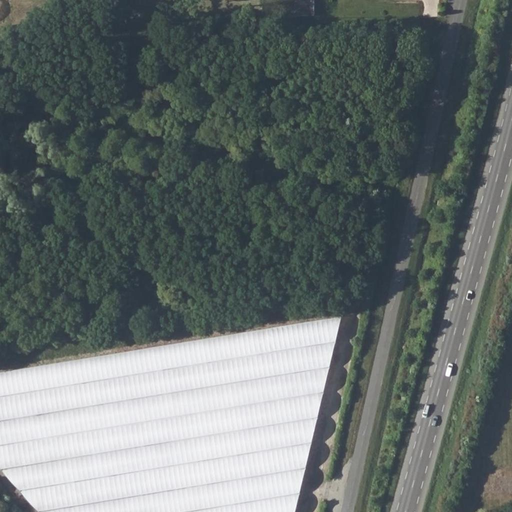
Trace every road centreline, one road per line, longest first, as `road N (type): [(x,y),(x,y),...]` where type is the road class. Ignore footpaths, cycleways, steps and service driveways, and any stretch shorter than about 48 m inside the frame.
road 1 (unclassified): [(461,0),(347,511)]
road 2 (primary): [(408,511),(511,120)]
